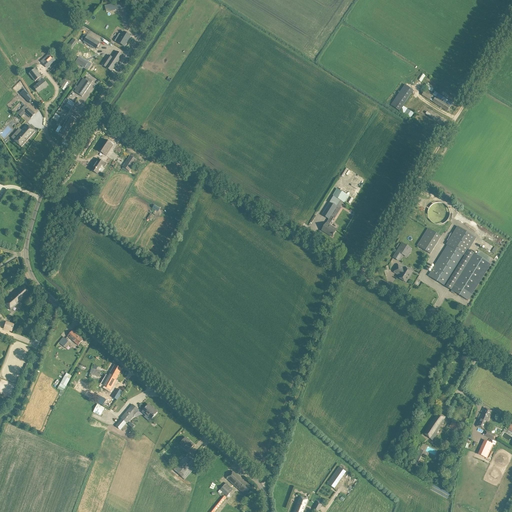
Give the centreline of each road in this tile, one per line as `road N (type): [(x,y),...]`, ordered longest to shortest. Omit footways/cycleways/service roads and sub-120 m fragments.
road 1 (unclassified): [(267,511),(255,478),(32,277),(25,247),(38,203),(94,109)]
road 2 (unclassified): [(511,368),(94,109)]
road 3 (track): [(360,274),(511,25)]
road 4 (track): [(260,485),(346,265)]
road 5 (unclassified): [(94,109),(166,0)]
